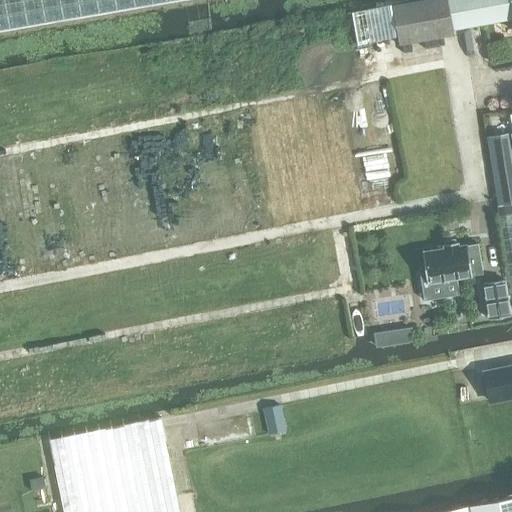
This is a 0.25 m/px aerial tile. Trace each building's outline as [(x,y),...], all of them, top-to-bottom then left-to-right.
[(0,0),(0,31),(184,0),(0,0)] [(399,47),(454,36),(453,29),(487,22),(482,0),(416,0),(391,5),(399,47)] [(511,0),(482,0),(487,22),(501,20),(511,17),(511,0)] [(44,263),(192,240),(189,220),(187,217),(184,202),(178,203),(175,185),(177,189),(168,126),(0,152),(0,163),(2,162),(10,173),(4,177),(5,179),(6,179),(13,189),(45,184),(34,191),(21,193),(24,210),(32,209),(36,215),(29,217),(33,224),(36,223),(22,232),(31,246),(31,243),(44,263)] [(511,130),(495,133),(488,134),(492,164),(495,180),(497,195),(498,204),(511,292),(511,130)] [(424,267),(419,268),(424,300),(460,294),(457,279),(472,276),(470,263),(481,262),(477,242),(459,245),(458,241),(442,244),(443,247),(421,251),(424,267)] [(505,279),(483,283),(489,318),(510,315),(505,279)] [(386,330),(374,332),(376,345),(376,346),(377,346),(388,344),(386,330)] [(511,365),(483,371),(489,401),(511,396),(511,365)] [(280,404),(264,408),(270,434),(285,431),(280,404)] [(179,511),(160,418),(49,440),(64,511),(179,511)] [(511,511),(511,497),(439,511),(511,511)]
